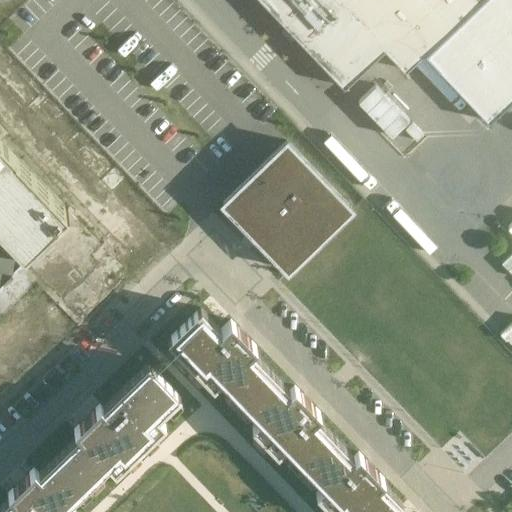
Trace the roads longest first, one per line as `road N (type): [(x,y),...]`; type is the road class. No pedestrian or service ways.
road 1 (residential): [(464,511),(215,261)]
road 2 (residential): [(215,261),(192,252),(0,433)]
